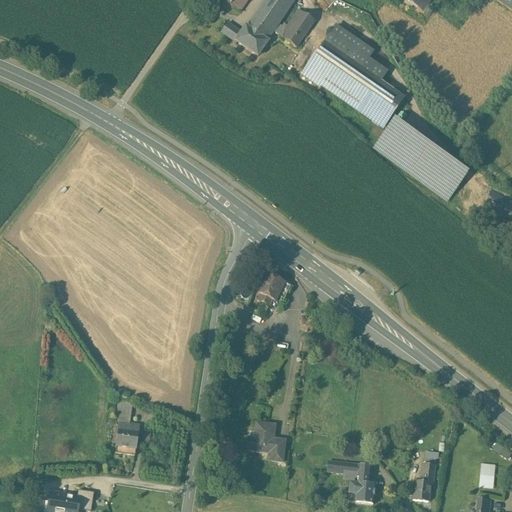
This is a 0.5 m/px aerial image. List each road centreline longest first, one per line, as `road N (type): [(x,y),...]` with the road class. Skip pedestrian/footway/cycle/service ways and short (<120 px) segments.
road 1 (primary): [(256,227),(511,425)]
road 2 (primary): [(0,67),(110,123),(256,227)]
road 3 (track): [(316,0),(390,64),(394,93),(466,194),(511,211)]
road 4 (secondary): [(187,511),(223,287),(256,227)]
road 5 (track): [(0,235),(94,114)]
